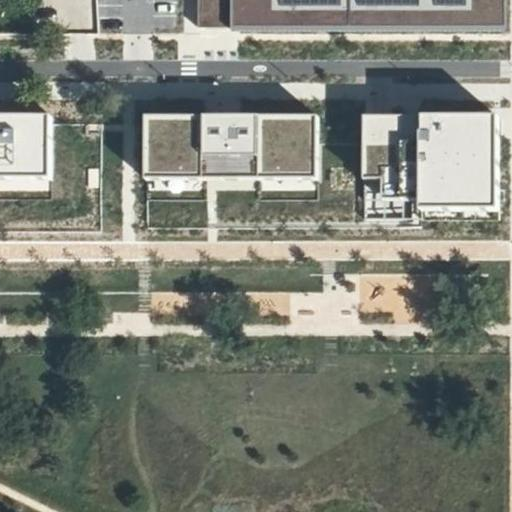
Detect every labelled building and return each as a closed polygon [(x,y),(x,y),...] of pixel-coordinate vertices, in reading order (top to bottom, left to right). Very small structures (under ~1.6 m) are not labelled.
[(198,0),(198,30),(507,29),(507,0),(198,0)] [(49,113),(0,113),(0,179),(50,179),(49,113)] [(318,115),(143,115),(143,180),(318,180),(318,115)] [(496,117),(363,115),(362,181),(379,181),(378,202),(421,202),(420,211),(495,212),(496,117)] [(275,200),(230,200),(230,228),(276,228),(275,200)]
